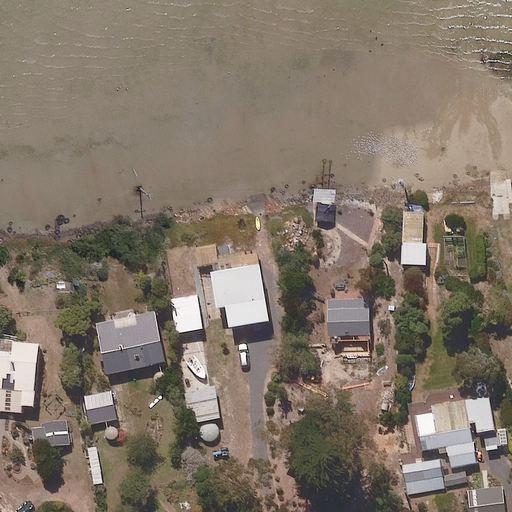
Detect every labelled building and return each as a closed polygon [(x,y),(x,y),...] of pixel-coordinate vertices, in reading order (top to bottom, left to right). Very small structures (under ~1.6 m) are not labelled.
[(426,213),(407,212),(404,265),(428,266),(429,245),(425,244),(426,213)] [(219,265),(218,246),(197,248),(198,266),(219,265)] [(273,323),(265,268),(216,275),(221,310),(230,308),(233,329),(273,323)] [(205,330),(200,297),(174,300),(178,334),(205,330)] [(370,299),(330,301),(332,345),(353,344),(353,354),(373,353),(370,299)] [(137,317),(135,309),(116,313),(118,322),(99,325),(109,375),(168,363),(158,313),(137,317)] [(36,407),(42,346),(18,343),(19,335),(0,333),(0,410),(23,413),(24,406),(36,407)] [(219,387),(187,391),(192,424),(223,419),(219,387)] [(119,420),(115,394),(88,398),(92,424),(119,420)] [(480,463),(475,425),(480,425),(482,434),(498,431),(493,399),(437,407),(438,415),(420,417),(425,451),(450,447),(453,467),(480,463)] [(69,422),(35,425),(37,448),(71,445),(69,422)] [(506,433),(487,435),(489,449),(508,447),(506,433)] [(104,484),(99,451),(87,453),(92,485),(104,484)] [(447,488),(443,460),(405,466),(410,494),(447,488)] [(507,511),(506,487),(476,490),(477,511),(507,511)]
